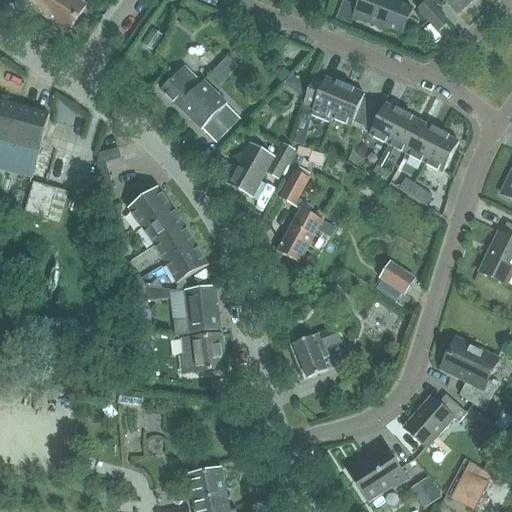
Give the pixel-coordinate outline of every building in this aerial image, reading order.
[(25,0),(24,3),(69,33),(87,7),(76,0),(25,0)] [(367,24),(368,21),(402,36),(413,9),(390,0),(361,0),(354,19),(367,24)] [(444,0),(457,14),(473,0),(444,0)] [(437,33),(449,23),(430,2),(419,11),(437,33)] [(228,58),(209,77),(220,87),(238,68),(228,58)] [(202,131),(204,130),(217,143),(240,119),(227,106),(227,105),(204,82),(202,85),(185,67),(161,92),(202,131)] [(332,120),(346,87),(326,79),(325,83),(314,79),(303,109),(312,113),(311,116),(331,125),(333,120),(332,120)] [(363,127),(374,104),(363,99),(365,95),(346,87),(332,120),(333,120),(352,128),(354,124),(363,127)] [(0,165),(34,175),(40,153),(41,153),(50,115),(0,101),(0,165)] [(388,146),(405,115),(386,105),(384,109),(374,104),(363,127),(372,132),(370,136),(388,146)] [(406,155),(423,124),(405,115),(388,146),(406,155)] [(425,165),(441,134),(423,124),(406,155),(425,165)] [(459,143),(441,134),(425,165),(443,175),(459,143)] [(240,164),(228,184),(253,198),(267,174),(279,181),(295,152),(283,146),(275,160),(250,146),(240,164)] [(298,147),(296,155),(310,160),(309,164),(323,168),(326,158),(298,147)] [(99,155),(97,166),(106,164),(121,160),(119,150),(99,155)] [(110,176),(106,164),(97,166),(101,179),(110,176)] [(371,177),(379,182),(386,172),(377,167),(371,177)] [(281,200),(295,207),(310,179),(296,172),(281,200)] [(511,173),(501,195),(511,200),(511,173)] [(113,188),(110,176),(101,179),(104,191),(113,188)] [(408,195),(414,185),(406,180),(400,190),(408,195)] [(34,184),(25,214),(48,221),(57,191),(34,184)] [(433,197),(414,185),(408,195),(427,207),(433,197)] [(116,200),(113,188),(104,191),(107,203),(116,200)] [(143,229),(171,208),(158,190),(129,210),(143,229)] [(155,247),(185,227),(171,208),(143,229),(155,247)] [(301,210),(278,253),(300,265),(323,222),(301,210)] [(499,233),(479,274),(507,288),(511,277),(511,226),(507,224),(502,235),(499,233)] [(197,247),(185,227),(155,247),(166,265),(197,247)] [(208,267),(197,247),(166,265),(178,285),(208,267)] [(382,281),(377,289),(398,303),(403,295),(405,296),(415,280),(391,264),(380,280),(382,281)] [(147,288),(139,276),(128,283),(129,286),(145,288),(147,288)] [(137,309),(147,308),(145,288),(129,286),(137,309)] [(190,321),(175,323),(177,338),(223,331),(217,289),(186,293),(190,321)] [(335,328),(293,345),(307,380),(327,372),(322,359),(329,357),(326,348),(341,342),(335,328)] [(194,356),(171,359),(173,374),(196,371),(196,374),(227,370),(223,336),(192,340),(194,356)] [(442,370),(467,382),(460,396),(484,413),(497,388),(488,383),(499,361),(456,341),(442,370)] [(431,398),(404,429),(427,450),(454,420),(459,424),(467,415),(446,396),(438,405),(431,398)] [(511,419),(504,414),(496,427),(506,433),(511,423),(511,419)] [(501,434),(496,444),(506,449),(511,439),(501,434)] [(371,457),(347,472),(368,504),(392,489),(393,490),(408,480),(386,445),(370,455),(371,457)] [(492,460),(486,473),(493,477),(499,464),(492,460)] [(469,464),(451,499),(475,511),(493,477),(486,473),(469,464)] [(232,511),(232,510),(225,472),(191,478),(197,511),(232,511)] [(425,510),(441,500),(429,481),(413,491),(425,510)]
